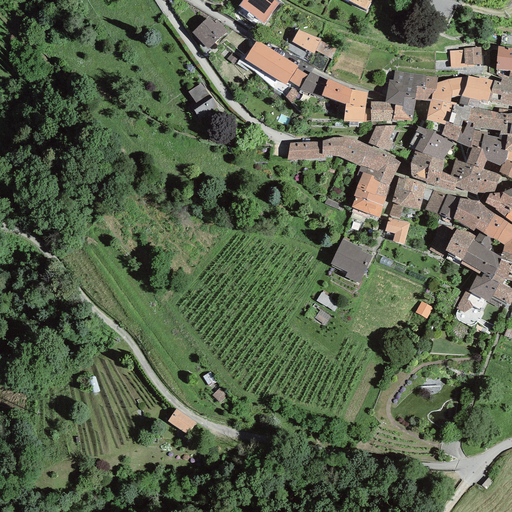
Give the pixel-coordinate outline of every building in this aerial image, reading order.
[(243,0),(238,10),(265,26),(280,0),(243,0)] [(370,0),(338,0),(336,4),(361,17),(370,0)] [(205,24),(187,37),(200,54),(222,37),(213,26),(209,29),(205,24)] [(228,38),(243,46),(248,37),(233,29),(228,38)] [(330,52),(300,39),(294,50),(309,57),(311,53),(326,60),(330,52)] [(248,56),(285,80),(292,70),(255,46),(248,56)] [(511,53),(494,51),(491,73),(511,75),(511,53)] [(449,56),(450,69),(476,68),(476,52),(460,52),(460,55),(449,56)] [(296,91),(302,80),(291,75),(286,86),(296,91)] [(387,111),(385,126),(406,126),(413,105),(407,103),(411,92),(420,93),(423,80),(393,75),(390,87),(384,86),(377,108),(387,111)] [(315,103),(323,87),(303,78),(302,80),(296,91),(295,93),(315,103)] [(407,103),(413,105),(426,108),(430,90),(432,82),(423,80),(420,93),(411,92),(407,103)] [(430,90),(426,108),(444,112),(446,102),(458,100),(463,82),(430,90)] [(463,82),(458,100),(461,100),(459,112),(464,113),(474,114),(477,105),(482,106),(488,87),(475,83),(463,82)] [(192,105),(200,118),(217,106),(202,84),(189,92),(196,102),(192,105)] [(497,89),(488,87),(482,106),(511,112),(511,88),(498,85),(497,89)] [(315,103),(336,112),(338,113),(345,97),(323,87),(315,103)] [(360,113),(362,100),(345,97),(338,113),(336,112),(335,127),(358,128),(360,113)] [(364,114),(360,113),(358,128),(385,126),(387,111),(377,108),(365,108),(364,114)] [(440,129),(444,112),(426,108),(422,125),(440,129)] [(444,112),(440,129),(453,134),(456,128),(461,130),(464,113),(459,112),(458,115),(444,112)] [(506,120),(474,114),(464,113),(461,130),(470,132),(480,133),(495,136),(495,142),(503,143),(504,131),(506,120)] [(440,129),(436,138),(435,143),(448,148),(453,134),(440,129)] [(374,130),(366,146),(380,153),(381,151),(386,153),(389,146),(385,143),(390,131),(374,130)] [(470,132),(461,130),(456,148),(465,150),(470,132)] [(511,132),(504,131),(503,143),(503,157),(511,158),(511,132)] [(470,132),(465,150),(469,151),(476,153),(479,139),(480,133),(470,132)] [(409,158),(412,159),(439,166),(448,148),(435,143),(436,138),(419,133),(414,137),(418,139),(409,158)] [(495,142),(479,139),(476,153),(483,163),(500,170),(502,166),(503,157),(503,143),(495,142)] [(331,143),(316,146),(317,161),(327,160),(337,162),(356,171),(365,153),(347,145),(331,143)] [(316,146),(285,148),(286,163),(317,161),(316,146)] [(476,153),(469,151),(464,165),(455,163),(448,182),(452,184),(450,191),(472,197),(473,194),(492,192),(497,179),(479,174),(483,163),(476,153)] [(396,168),(365,153),(356,171),(371,178),(368,184),(386,192),(396,168)] [(439,166),(412,159),(406,172),(404,181),(449,196),(450,191),(452,184),(448,182),(436,177),(439,166)] [(511,169),(502,166),(500,170),(497,179),(511,185),(511,184),(511,169)] [(386,192),(368,184),(358,180),(351,195),(355,197),(348,213),(371,224),(386,192)] [(419,191),(395,183),(387,208),(411,216),(419,191)] [(511,193),(500,199),(511,209),(511,208),(511,193)] [(455,204),(433,195),(425,213),(446,223),(455,204)] [(511,209),(500,199),(486,200),(482,208),(503,221),(511,209)] [(475,208),(455,204),(446,223),(465,235),(466,231),(476,238),(489,218),(475,208)] [(511,209),(503,221),(511,226),(511,209)] [(489,218),(476,238),(486,243),(488,241),(493,244),(504,227),(489,218)] [(405,227),(385,222),(382,235),(390,237),(388,246),(400,248),(405,227)] [(511,232),(504,227),(493,244),(501,249),(499,256),(511,260),(511,232)] [(427,253),(457,267),(467,246),(449,236),(446,242),(435,237),(427,253)] [(479,278),(487,283),(496,265),(497,262),(481,253),(486,243),(476,238),(471,248),(467,246),(457,267),(479,278)] [(338,245),(326,269),(340,276),(337,280),(353,288),(366,261),(354,255),(355,253),(338,245)] [(511,260),(499,256),(497,262),(496,265),(511,270),(511,260)] [(511,270),(496,265),(487,283),(486,286),(492,289),(496,290),(500,284),(511,288),(511,270)] [(487,283),(479,278),(476,284),(471,282),(455,312),(465,317),(470,309),(479,314),(486,302),(492,289),(486,286),(487,283)] [(492,289),(486,302),(503,310),(509,297),(496,290),(492,289)] [(420,305),(414,316),(424,321),(430,310),(420,305)] [(317,313),(312,320),(323,327),(327,320),(317,313)] [(511,334),(506,332),(502,343),(511,346),(511,334)] [(177,409),(169,421),(186,433),(194,421),(177,409)]
